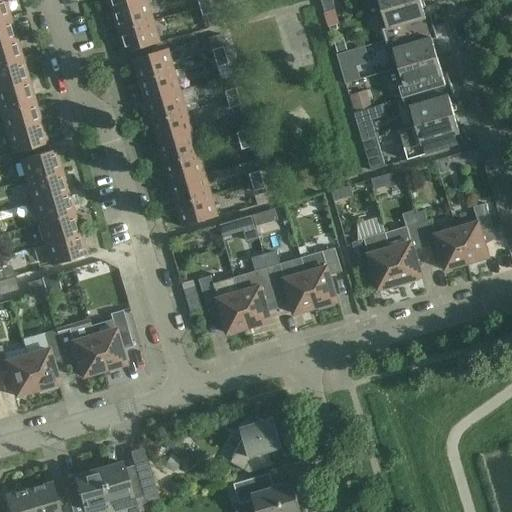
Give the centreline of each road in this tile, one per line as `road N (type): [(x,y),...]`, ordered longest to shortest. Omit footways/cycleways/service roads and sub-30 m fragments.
road 1 (residential): [(185,393),(105,126),(81,105),(52,0)]
road 2 (residential): [(302,360),(511,299)]
road 3 (residential): [(456,0),(511,186)]
road 4 (residential): [(0,446),(185,393)]
road 5 (residential): [(350,511),(302,360)]
road 6 (residential): [(185,393),(302,360)]
